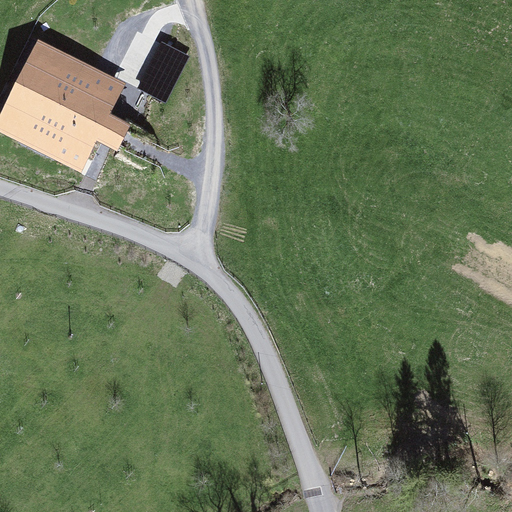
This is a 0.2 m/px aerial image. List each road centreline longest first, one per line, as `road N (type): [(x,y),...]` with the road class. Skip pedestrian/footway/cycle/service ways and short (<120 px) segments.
road 1 (unclassified): [(301,458),(253,319),(194,259),(0,184)]
road 2 (track): [(183,0),(223,146),(194,259)]
